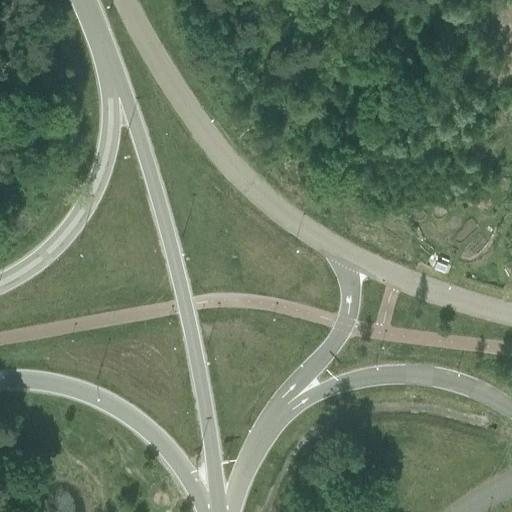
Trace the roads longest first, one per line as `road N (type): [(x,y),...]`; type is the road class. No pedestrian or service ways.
road 1 (secondary): [(215,511),(183,300),(111,68)]
road 2 (unclassified): [(340,255),(266,205),(207,143),(156,67),(125,0)]
road 3 (secondary): [(0,289),(20,282),(76,226),(107,142),(111,68)]
road 4 (unclassified): [(273,423),(333,386),(387,380),(441,381),(511,414)]
road 5 (secondary): [(206,511),(177,463),(125,417),(80,395),(0,386)]
road 6 (unclassified): [(273,423),(344,328),(349,298),(340,255)]
road 7 (unclassified): [(511,320),(340,255)]
